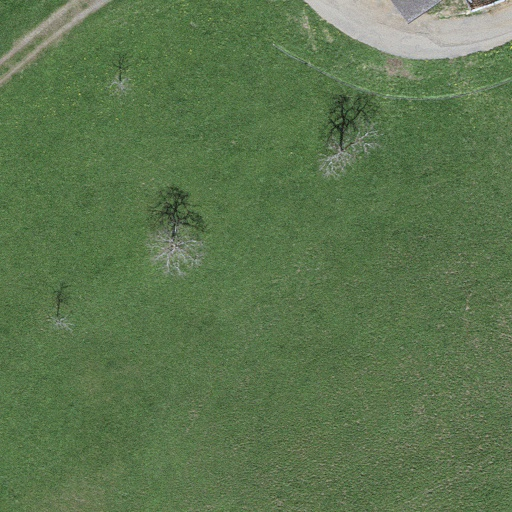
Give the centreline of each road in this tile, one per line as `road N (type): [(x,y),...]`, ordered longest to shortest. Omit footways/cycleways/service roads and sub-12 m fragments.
road 1 (residential): [(325,0),(410,46),(511,24)]
road 2 (track): [(0,80),(100,0)]
